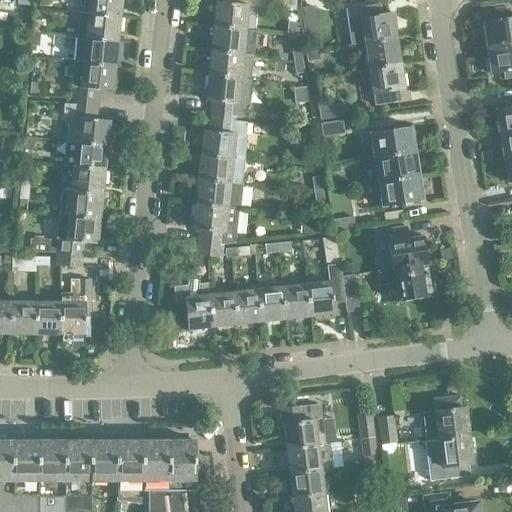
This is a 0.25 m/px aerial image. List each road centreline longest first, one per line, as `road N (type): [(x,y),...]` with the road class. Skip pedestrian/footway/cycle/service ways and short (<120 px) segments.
road 1 (residential): [(123,385),(172,0)]
road 2 (residential): [(492,338),(440,0)]
road 3 (residential): [(218,375),(492,338)]
road 4 (residential): [(240,511),(218,375)]
road 5 (residential): [(0,385),(123,385)]
